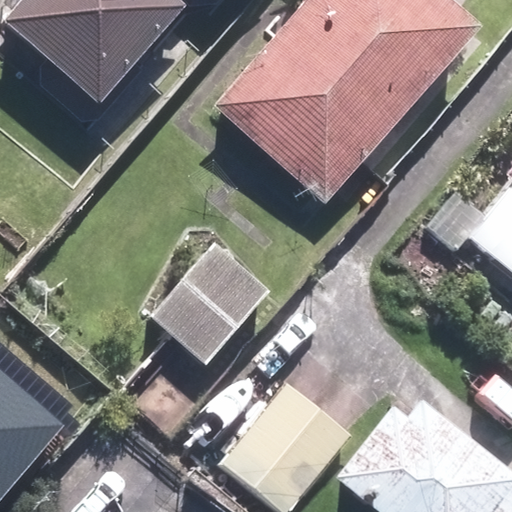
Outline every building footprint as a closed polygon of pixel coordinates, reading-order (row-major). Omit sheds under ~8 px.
[(3,0),(0,4),(0,42),(78,108),(160,11),(149,3),(151,0),(3,0)] [(282,0),(195,107),(312,204),(456,28),(422,0),(282,0)] [(511,145),(487,178),(511,196),(511,222),(509,227),(511,229),(511,145)] [(416,227),(449,251),(473,217),(439,193),(416,227)] [(492,267),(506,271),(511,268),(511,234),(504,231),(491,238),(486,253),(492,267)] [(134,320),(194,368),(255,292),(195,245),(134,320)] [(0,511),(69,429),(0,372),(0,511)] [(215,463),(278,511),(280,511),(339,434),(273,384),(215,463)] [(511,511),(511,495),(498,486),(505,478),(401,400),(388,417),(374,407),(318,480),(359,511),(511,511)]
